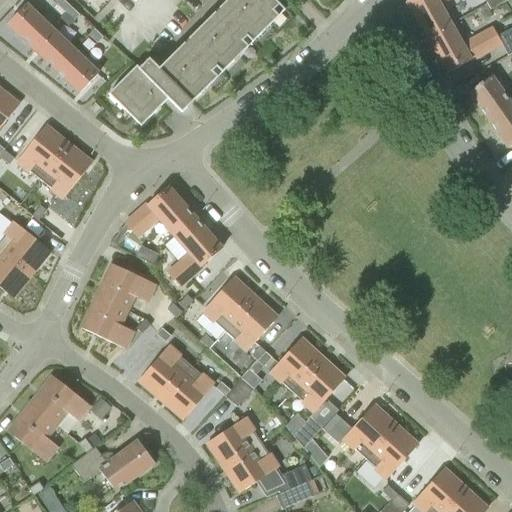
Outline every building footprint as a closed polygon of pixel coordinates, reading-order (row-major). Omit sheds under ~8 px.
[(62,0),(61,0),(57,5),(65,13),(71,7),(62,0)] [(137,67),(114,89),(128,104),(123,109),(141,127),(162,106),(168,100),(177,109),(186,99),(191,104),(271,25),(265,20),(279,6),(273,0),(228,0),(159,70),(149,60),(140,69),(137,67)] [(411,0),(407,2),(416,19),(417,19),(417,20),(417,21),(427,38),(456,22),(444,1),(445,0),(411,0)] [(484,0),(487,4),(490,10),(504,0),(484,0)] [(26,6),(8,24),(32,47),(50,29),(26,6)] [(71,7),(65,13),(74,21),(79,15),(71,7)] [(456,22),(427,38),(447,74),(501,44),(508,56),(511,53),(511,28),(497,37),(493,30),(468,44),(456,22)] [(50,29),(32,47),(56,70),(74,52),(50,29)] [(94,30),(89,36),(98,44),(103,38),(94,30)] [(74,52),(56,70),(80,94),(98,75),(88,66),(74,52)] [(491,77),(469,93),(489,121),(511,105),(491,77)] [(0,91),(0,129),(19,106),(0,91)] [(511,106),(511,105),(489,121),(509,149),(511,146),(511,106)] [(45,128),(17,162),(40,181),(68,146),(45,128)] [(68,146),(40,181),(64,199),(91,165),(68,146)] [(5,152),(0,157),(0,158),(9,165),(14,159),(5,152)] [(168,188),(125,225),(136,237),(158,218),(175,237),(195,219),(168,188)] [(40,206),(33,216),(39,221),(46,211),(40,206)] [(191,255),(169,274),(179,287),(221,250),(195,219),(175,237),(191,255)] [(15,224),(0,242),(0,250),(31,275),(49,252),(15,224)] [(0,250),(0,288),(12,298),(31,275),(0,250)] [(112,265),(97,297),(127,311),(134,297),(147,303),(155,285),(112,265)] [(233,279),(203,312),(225,332),(255,299),(233,279)] [(186,295),(178,305),(184,310),(192,301),(186,295)] [(97,297),(82,329),(125,350),(133,332),(120,326),(127,311),(97,297)] [(255,299),(225,332),(247,352),(277,319),(255,299)] [(172,304),(167,310),(176,318),(181,313),(172,304)] [(145,320),(136,329),(142,335),(151,326),(145,320)] [(162,329),(157,335),(166,343),(171,337),(162,329)] [(205,335),(200,341),(209,350),(214,344),(205,335)] [(300,340),(270,373),(292,393),(322,360),(300,340)] [(168,347),(139,381),(161,401),(191,367),(168,347)] [(259,347),(251,356),(258,362),(264,354),(265,353),(259,347)] [(264,354),(258,362),(264,367),(272,359),(265,353),(264,354)] [(322,360),(292,393),(314,413),(344,379),(322,360)] [(191,367),(161,401),(184,420),(213,386),(191,367)] [(52,377),(30,405),(57,426),(67,413),(78,422),(90,407),(52,377)] [(241,379),(225,397),(237,408),(254,390),(241,379)] [(221,383),(216,389),(225,397),(230,391),(221,383)] [(30,405),(8,433),(46,463),(58,448),(47,439),(57,426),(30,405)] [(335,415),(321,430),(338,445),(343,439),(365,459),(395,427),(373,406),(352,430),(335,415)] [(245,419),(207,444),(224,469),(261,444),(245,419)] [(309,419),(293,436),(303,449),(321,430),(309,419)] [(395,427),(365,459),(387,479),(417,447),(395,427)] [(84,439),(78,444),(86,455),(92,450),(91,448),(86,441),(84,439)] [(86,455),(71,466),(84,483),(100,472),(115,492),(154,463),(138,442),(107,464),(95,448),(92,450),(86,455)] [(261,444),(224,469),(240,493),(256,483),(266,497),(279,492),(274,479),(281,476),(277,469),(278,469),(261,444)] [(9,459),(0,465),(0,466),(4,472),(13,466),(13,465),(9,459)] [(281,476),(274,479),(279,492),(280,494),(307,483),(311,481),(305,466),(281,476)] [(443,470),(413,503),(422,511),(445,511),(465,490),(443,470)] [(39,483),(28,489),(33,496),(43,489),(39,483)] [(280,494),(276,496),(282,510),(313,497),(307,483),(280,494)] [(387,486),(382,492),(391,501),(397,495),(387,486)] [(48,488),(37,495),(46,509),(57,502),(48,488)] [(465,490),(445,511),(485,511),(487,510),(465,490)] [(391,501),(381,511),(403,511),(409,506),(397,495),(391,501)] [(138,511),(132,502),(118,511),(138,511)]
